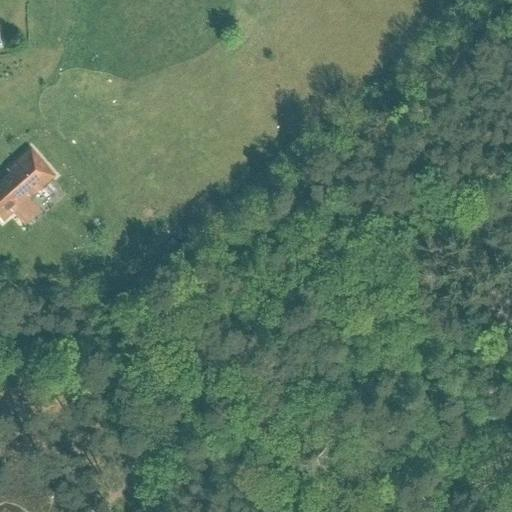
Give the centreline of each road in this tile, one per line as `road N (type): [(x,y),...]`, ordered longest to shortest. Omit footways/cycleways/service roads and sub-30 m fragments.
road 1 (track): [(127,343),(404,115),(511,0)]
road 2 (track): [(0,287),(79,345),(127,343)]
